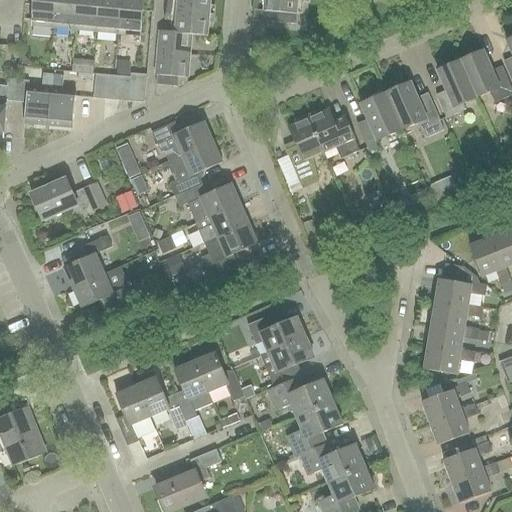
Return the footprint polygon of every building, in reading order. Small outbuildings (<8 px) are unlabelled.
[(56,0),(34,0),(32,26),(54,28),(56,0)] [(76,30),(78,0),(56,0),(54,28),(76,30)] [(97,32),(100,0),(78,0),(76,30),(97,32)] [(119,34),(121,0),(100,0),(97,32),(119,34)] [(141,36),(144,2),(131,1),(131,0),(121,0),(119,34),(141,36)] [(208,37),(211,0),(178,0),(176,33),(192,35),(208,37)] [(265,0),(265,11),(255,10),(254,21),(297,25),(298,14),(297,14),(298,0),(265,0)] [(190,56),(192,35),(176,33),(160,31),(158,53),(190,56)] [(483,52),(461,61),(477,98),(490,92),(495,103),(511,95),(511,88),(503,67),(492,72),(483,52)] [(188,78),(190,56),(158,53),(156,75),(158,75),(168,76),(167,86),(178,87),(179,77),(188,78)] [(94,61),(75,60),(73,72),(93,74),(94,61)] [(477,98),(461,61),(439,71),(447,91),(437,96),(447,119),(466,110),(463,104),(477,98)] [(120,77),(131,78),(131,74),(132,66),(118,65),(117,77),(120,77)] [(49,126),(54,75),(44,74),(42,88),(29,87),(30,82),(19,81),(17,102),(27,103),(25,124),(49,126)] [(147,75),(131,74),(131,78),(129,102),(144,103),(145,102),(147,75)] [(64,76),(54,75),(49,126),(73,129),(76,92),(63,90),(64,76)] [(106,100),(108,76),(96,75),(94,99),(106,100)] [(168,76),(158,75),(157,85),(167,86),(168,76)] [(117,101),(120,77),(117,77),(108,76),(106,100),(117,101)] [(131,78),(120,77),(117,101),(129,102),(131,78)] [(7,101),(17,102),(19,81),(9,80),(8,87),(0,86),(0,137),(4,138),(7,101)] [(411,83),(386,94),(402,131),(416,124),(428,138),(444,131),(430,98),(419,103),(411,83)] [(402,131),(386,94),(361,105),(370,125),(359,130),(369,152),(380,147),(378,141),(402,131)] [(321,111),(308,116),(324,153),(336,148),(341,160),(360,151),(348,124),(338,128),(330,110),(322,113),(321,111)] [(312,158),(324,153),(308,116),(295,122),(296,125),(289,128),(297,146),(286,151),(292,164),(281,168),(293,195),(318,184),(312,158)] [(169,163),(214,143),(205,122),(180,134),(175,123),(152,133),(161,153),(164,152),(169,163)] [(223,163),(214,143),(169,163),(178,182),(170,186),(175,197),(202,184),(198,174),(223,163)] [(121,161),(133,156),(128,144),(116,149),(121,161)] [(130,181),(141,176),(137,166),(125,171),(130,181)] [(142,177),(131,182),(138,196),(148,191),(142,177)] [(94,211),(107,206),(97,184),(73,195),(67,180),(32,195),(43,221),(76,206),(78,210),(90,205),(94,211)] [(431,187),(436,200),(447,196),(441,182),(431,187)] [(196,225),(241,204),(232,184),(207,195),(202,184),(175,197),(180,208),(187,205),(196,225)] [(415,205),(429,199),(425,191),(411,197),(415,205)] [(117,198),(123,214),(137,208),(131,192),(117,198)] [(204,244),(249,224),(241,204),(196,225),(204,244)] [(381,220),(390,216),(385,207),(377,210),(381,220)] [(132,227),(144,222),(140,213),(128,218),(132,227)] [(314,250),(323,246),(312,222),(303,226),(314,250)] [(233,255),(258,244),(249,224),(204,244),(213,263),(210,265),(215,276),(238,266),(233,255)] [(156,229),(153,238),(160,240),(163,232),(156,229)] [(511,229),(491,238),(504,269),(506,268),(511,265),(511,229)] [(64,269),(73,289),(105,275),(96,255),(112,248),(107,237),(84,247),(89,258),(64,269)] [(174,247),(170,238),(157,244),(161,253),(174,247)] [(504,269),(491,238),(470,246),(482,278),(496,272),(501,286),(511,282),(506,268),(504,269)] [(166,263),(172,278),(183,273),(176,258),(166,263)] [(485,296),(487,286),(480,285),(478,278),(464,268),(454,266),(451,282),(439,280),(435,303),(468,308),(469,306),(471,294),(485,296)] [(134,299),(129,287),(125,279),(110,286),(105,275),(73,289),(82,309),(107,298),(111,309),(134,299)] [(142,308),(138,297),(134,299),(123,304),(128,314),(142,308)] [(483,308),(469,306),(468,308),(435,303),(432,325),(465,330),(465,328),(467,316),(482,319),(483,308)] [(264,342),(269,354),(306,338),(297,318),(275,327),(271,316),(248,326),(256,345),(264,342)] [(480,330),(465,328),(465,330),(432,325),(428,347),(461,352),(461,350),(463,339),(478,341),(480,330)] [(478,341),(488,343),(489,333),(479,331),(478,341)] [(292,368),(314,358),(306,338),(269,354),(274,366),(266,369),(275,388),(297,379),(292,368)] [(476,353),(461,350),(461,352),(428,347),(424,370),(457,375),(460,361),(474,363),(476,353)] [(216,353),(195,361),(209,393),(227,386),(234,402),(245,397),(235,374),(226,378),(216,353)] [(511,360),(511,358),(500,363),(503,371),(505,376),(508,384),(511,382),(511,360)] [(209,393),(195,361),(175,370),(186,395),(177,399),(187,422),(198,417),(196,412),(213,404),(208,394),(209,393)] [(187,422),(177,399),(168,403),(157,377),(137,386),(151,418),(169,410),(177,431),(189,426),(187,422)] [(297,379),(275,388),(268,391),(277,411),(292,405),(297,418),(334,403),(324,380),(303,389),(298,378),(297,379)] [(422,402),(430,424),(462,412),(461,410),(457,399),(471,394),(467,384),(452,389),(453,391),(422,402)] [(151,418),(137,386),(117,395),(127,420),(118,423),(128,446),(139,442),(133,426),(151,418)] [(497,398),(501,409),(509,406),(505,395),(497,398)] [(343,425),(334,403),(297,418),(302,431),(288,437),(297,457),(300,456),(327,445),(326,444),(322,434),(343,425)] [(1,404),(0,404),(0,434),(1,434),(14,465),(45,452),(29,411),(7,419),(1,404)] [(465,420),(478,415),(475,405),(461,410),(462,412),(430,424),(438,446),(470,434),(465,420)] [(234,424),(239,421),(236,415),(221,421),(223,428),(234,424)] [(269,420),(258,425),(260,431),(272,426),(269,420)] [(444,461),(452,482),(483,471),(483,469),(479,458),(492,452),(489,442),(474,448),(474,450),(444,461)] [(330,443),(326,444),(327,445),(300,456),(309,476),(323,470),(329,483),(365,467),(356,445),(335,453),(330,443)] [(206,469),(222,462),(217,450),(191,461),(195,472),(157,489),(166,511),(168,511),(205,497),(200,483),(210,478),(206,469)] [(486,479),(500,474),(496,463),(483,469),(483,471),(452,482),(460,504),(492,493),(486,479)] [(375,490),(365,467),(329,483),(334,495),(320,502),(323,511),(352,511),(359,510),(354,499),(375,490)] [(239,511),(233,497),(207,508),(208,511),(239,511)]
